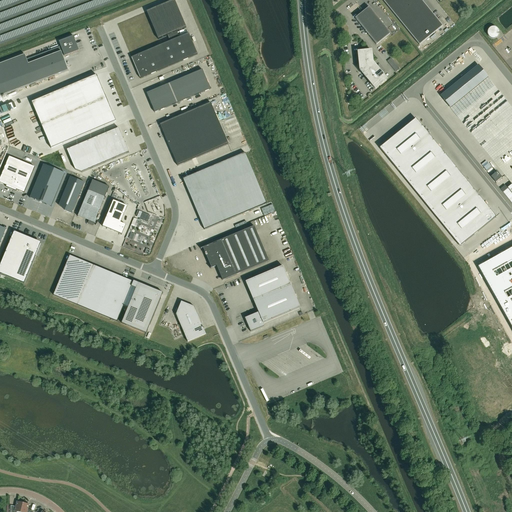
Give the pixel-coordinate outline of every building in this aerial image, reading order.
[(189,33),(179,37),(177,32),(186,28),(174,0),(173,0),(146,12),(158,40),(167,36),(170,41),(131,58),(132,58),(136,67),(135,67),(136,69),(137,69),(141,78),(140,78),(140,79),(197,55),(189,33)] [(382,0),(419,45),(442,26),(420,0),(382,0)] [(355,18),(376,45),(390,34),(369,7),(355,18)] [(499,35),(498,31),(500,30),(497,24),(488,28),(492,38),(499,35)] [(61,52),(63,51),(64,56),(79,51),(73,36),(59,42),(61,47),(27,59),(25,55),(0,64),(0,96),(68,71),(61,52)] [(371,51),(366,52),(364,52),(358,52),(360,70),(375,89),(380,85),(379,84),(381,83),(382,83),(386,80),(383,76),(383,75),(382,73),(381,74),(372,62),(371,51)] [(393,61),(389,64),(396,72),(399,69),(393,61)] [(478,65),(440,96),(450,108),(488,77),(478,65)] [(202,70),(146,93),(155,113),(211,89),(202,70)] [(43,127),(106,100),(96,77),(33,104),(43,127)] [(43,127),(52,149),(116,122),(106,100),(43,127)] [(218,103),(162,125),(178,164),(234,142),(218,103)] [(416,119),(381,148),(461,246),(496,217),(416,119)] [(138,150),(126,124),(126,123),(70,148),(81,174),(138,150)] [(35,164),(13,155),(1,184),(6,186),(5,189),(14,192),(15,190),(23,193),(35,164)] [(243,160),(186,183),(205,230),(262,207),(243,160)] [(51,207),(65,173),(63,173),(60,172),(60,171),(48,167),(45,166),(45,165),(43,165),(30,198),(30,197),(31,198),(32,197),(35,199),(35,200),(35,199),(46,204),(46,205),(47,204),(50,205),(51,206),(51,207)] [(84,183),(71,177),(59,205),(59,206),(60,203),(68,206),(66,212),(71,214),(84,183)] [(97,218),(105,197),(109,187),(93,180),(88,191),(78,217),(79,217),(79,216),(88,220),(87,221),(88,221),(89,220),(95,223),(96,219),(97,219),(97,218)] [(126,209),(115,205),(105,229),(121,235),(124,228),(118,226),(126,209)] [(151,216),(139,211),(137,217),(140,218),(139,219),(148,223),(151,216)] [(268,261),(262,247),(254,226),(200,249),(201,249),(204,248),(212,267),(210,268),(210,269),(216,266),(222,280),(268,261)] [(0,265),(0,273),(24,284),(36,256),(35,256),(40,244),(26,238),(25,242),(12,237),(14,232),(0,265)] [(511,247),(478,267),(511,328),(511,247)] [(70,256),(53,295),(76,305),(117,322),(124,306),(128,308),(121,323),(146,334),(163,293),(161,292),(161,293),(148,288),(143,286),(138,284),(136,288),(132,287),(134,282),(93,265),(70,256)] [(300,308),(290,285),(283,266),(246,282),(253,300),(258,312),(245,318),(250,332),(264,326),(263,323),(300,308)] [(187,342),(206,334),(194,307),(181,302),(176,315),(187,342)] [(20,511),(23,502),(20,502),(19,502),(17,502),(16,508),(11,507),(10,511),(17,511),(18,511),(20,511)] [(30,511),(27,511),(29,505),(27,504),(27,503),(23,502),(20,511),(30,511)]
